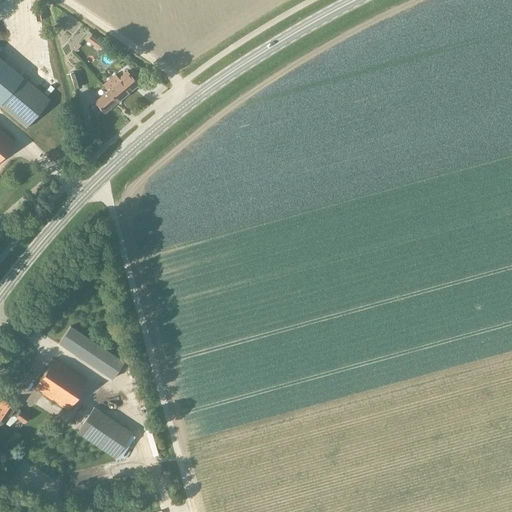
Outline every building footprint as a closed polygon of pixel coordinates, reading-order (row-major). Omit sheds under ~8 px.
[(0,10),(0,12),(5,20),(9,18),(3,9),(0,10)] [(104,44),(90,35),(86,41),(100,50),(104,44)] [(74,88),(80,86),(82,86),(77,71),(70,74),(74,88)] [(120,80),(107,91),(115,101),(137,84),(126,71),(118,78),(120,80)] [(0,105),(24,126),(48,99),(23,78),(0,104),(0,105)] [(102,112),(115,101),(107,91),(93,102),(102,112)] [(43,116),(31,128),(34,131),(46,120),(43,116)] [(0,156),(13,141),(0,129),(0,156)] [(112,379),(123,362),(69,326),(58,343),(112,379)] [(67,410),(86,381),(53,358),(33,388),(67,410)] [(9,416),(14,416),(24,422),(28,416),(20,411),(19,412),(15,408),(2,399),(0,402),(0,424),(1,424),(3,421),(5,423),(9,416)] [(93,406),(76,432),(115,457),(132,432),(93,406)] [(146,498),(151,497),(148,481),(142,483),(146,498)]
